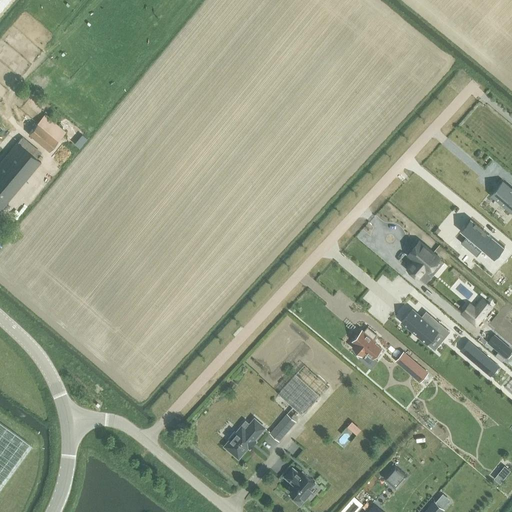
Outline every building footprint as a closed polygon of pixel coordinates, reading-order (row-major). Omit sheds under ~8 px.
[(37,123),(28,133),(49,151),(57,141),(66,131),(49,117),(45,114),(37,123)] [(0,209),(40,161),(36,158),(41,152),(22,136),(0,162),(0,209)] [(511,187),(503,180),(490,195),(511,213),(511,211),(511,187)] [(466,236),(461,242),(477,256),(482,249),(490,256),(500,243),(471,218),(465,224),(469,228),(464,234),(466,236)] [(419,241),(408,254),(415,260),(408,269),(418,277),(425,269),(428,271),(439,258),(419,241)] [(470,304),(462,313),(476,325),(491,306),(482,298),(475,308),(470,304)] [(412,309),(402,321),(427,343),(437,331),(443,336),(448,330),(430,314),(425,320),(412,309)] [(356,343),(353,347),(362,355),(365,351),(373,357),(381,348),(374,342),(375,341),(373,339),(373,338),(377,334),(367,326),(364,330),(364,331),(362,330),(353,341),(356,343)] [(511,348),(494,333),(488,341),(506,357),(511,349),(511,348)] [(476,347),(468,356),(490,375),(498,366),(476,347)] [(404,352),(396,361),(415,376),(420,381),(427,372),(422,367),(404,352)] [(278,393),(302,414),(320,395),(296,373),(278,393)] [(287,414),(270,433),(279,441),(296,421),(295,421),(291,417),(287,414)] [(230,439),(225,446),(239,457),(248,446),(254,439),(265,427),(254,419),(249,425),(248,423),(244,428),(242,426),(236,432),(234,431),(228,438),(230,439)] [(0,486),(31,444),(0,421),(0,486)] [(395,465),(384,477),(396,488),(407,476),(395,465)] [(504,466),(494,478),(500,483),(510,471),(504,466)] [(293,468),(285,476),(293,483),(292,485),(290,487),(293,489),(290,492),(296,497),(294,499),(300,504),(312,490),(310,488),(315,482),(303,471),(300,474),(293,468)] [(370,501),(385,485),(379,479),(364,495),(370,501)]
